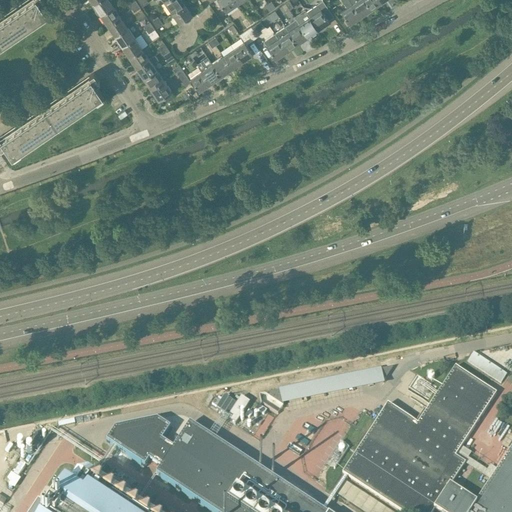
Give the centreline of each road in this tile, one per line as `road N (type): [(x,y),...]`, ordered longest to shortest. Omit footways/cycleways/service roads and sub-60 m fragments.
road 1 (primary): [(323,194),(153,274),(0,317)]
road 2 (residential): [(152,131),(428,0)]
road 3 (unknown): [(25,511),(71,439),(93,429),(106,456),(186,511)]
road 4 (primary): [(511,61),(323,194)]
road 5 (primary): [(343,214),(511,95)]
road 6 (primary): [(0,332),(197,278)]
road 7 (unclassified): [(197,278),(328,274),(382,257)]
road 8 (residential): [(152,131),(63,0)]
road 9 (primary): [(197,278),(333,219)]
